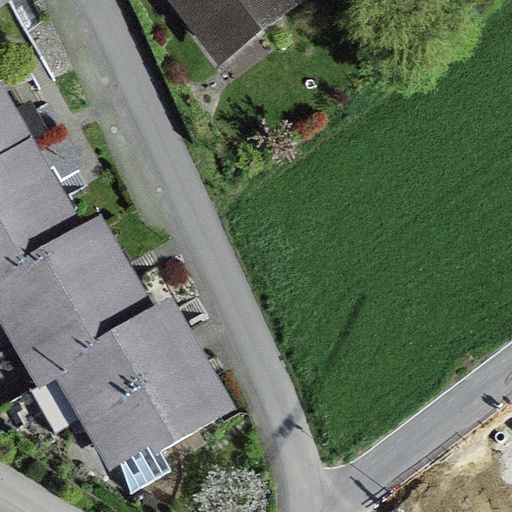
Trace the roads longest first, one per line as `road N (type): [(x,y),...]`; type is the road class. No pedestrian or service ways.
road 1 (residential): [(316,511),(97,0)]
road 2 (residential): [(318,511),(511,363)]
